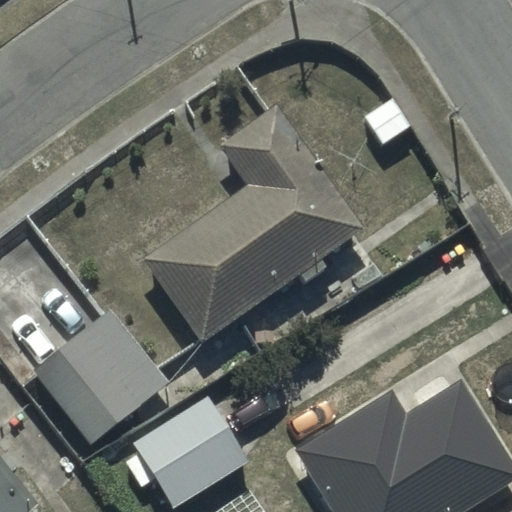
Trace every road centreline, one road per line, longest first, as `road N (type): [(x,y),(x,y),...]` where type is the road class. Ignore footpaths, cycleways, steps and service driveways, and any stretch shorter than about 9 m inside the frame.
road 1 (residential): [(0,122),(185,0)]
road 2 (residential): [(445,0),(511,105)]
